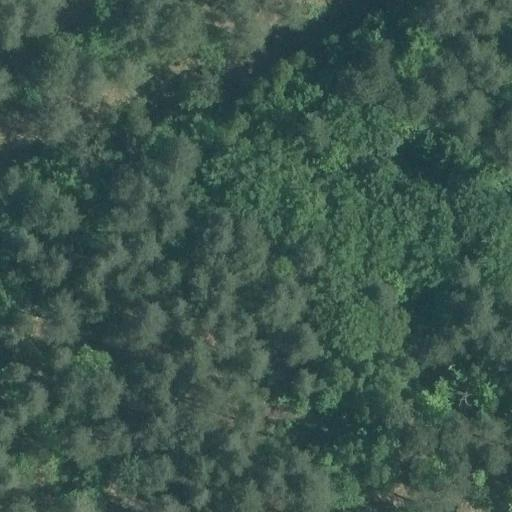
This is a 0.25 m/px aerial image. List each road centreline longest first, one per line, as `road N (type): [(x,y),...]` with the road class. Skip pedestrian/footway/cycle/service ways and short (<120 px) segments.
road 1 (track): [(0,178),(82,157),(242,88)]
road 2 (track): [(242,88),(374,0)]
